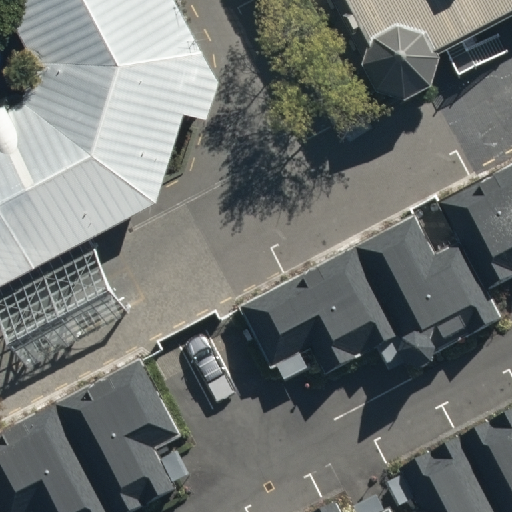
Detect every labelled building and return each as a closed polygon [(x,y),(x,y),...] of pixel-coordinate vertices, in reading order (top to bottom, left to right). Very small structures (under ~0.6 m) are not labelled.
[(0,0),(0,276),(163,195),(214,49),(185,0),(13,0),(44,57),(0,80),(0,0)] [(511,0),(331,0),(362,58),(362,70),(375,96),(401,103),(430,88),(439,58),(511,18),(511,0)] [(483,293),(511,278),(511,162),(434,204),(454,241),(435,251),(414,212),(237,305),(270,367),(309,346),(323,373),(376,345),(394,377),(498,322),(483,293)] [(182,438),(140,358),(0,432),(0,511),(29,511),(34,510),(35,511),(130,511),(175,488),(156,452),(182,438)] [(511,511),(511,414),(402,473),(423,511),(422,511),(388,511),(386,511),(339,511),(334,501),(312,511),(511,511)]
